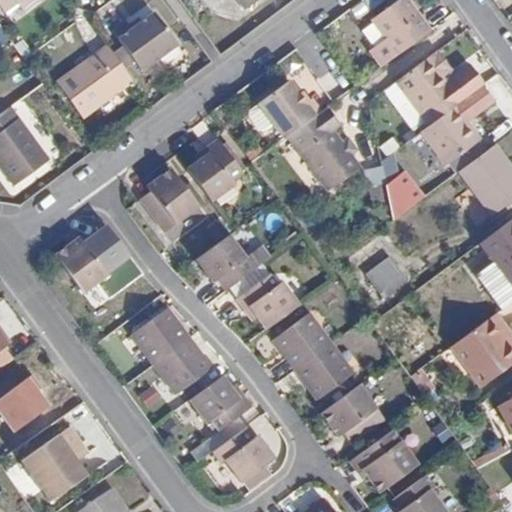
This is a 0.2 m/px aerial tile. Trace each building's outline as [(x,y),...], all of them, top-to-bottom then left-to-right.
[(0,0),(8,9),(21,0),(0,0)] [(260,0),(237,0),(245,11),(260,0)] [(407,0),(402,0),(374,20),(400,58),(432,36),(407,0)] [(127,22),(114,31),(144,71),(179,46),(158,15),(135,31),(127,22)] [(109,46),(60,83),(86,117),(135,80),(109,46)] [(430,123),(485,82),(473,64),(446,83),(429,59),(399,81),(430,123)] [(430,123),(424,128),(448,160),(482,135),(469,117),(496,97),(485,82),(430,123)] [(291,83),(260,106),(286,142),(290,139),(324,115),(314,100),(307,105),(291,83)] [(324,115),(290,139),(327,194),(362,170),(336,131),(342,126),(330,110),(324,115)] [(48,163),(11,111),(0,118),(0,167),(14,187),(48,163)] [(511,165),(496,143),(457,170),(490,216),(511,200),(511,176),(507,170),(511,165)] [(215,160),(194,175),(217,208),(242,191),(238,186),(249,179),(225,145),(211,155),(215,160)] [(422,195),(405,168),(387,181),(394,217),(422,195)] [(205,212),(177,174),(154,192),(161,202),(151,209),(171,237),(205,212)] [(471,274),(497,309),(511,297),(511,218),(510,217),(476,243),(489,260),(471,274)] [(85,244),(61,260),(88,297),(122,273),(99,241),(88,248),(85,244)] [(220,287),(227,297),(261,273),(253,261),(250,263),(235,241),(200,265),(217,289),(220,287)] [(385,257),(362,273),(378,297),(401,281),(385,257)] [(252,313),(268,335),(300,313),(283,289),(280,291),(273,280),(239,302),(248,315),(252,313)] [(161,370),(193,347),(171,315),(138,338),(161,370)] [(511,357),(484,319),(446,347),(475,386),(511,359),(511,357)] [(278,346),(300,375),(333,351),(312,322),(278,346)] [(0,350),(11,343),(0,326),(0,350)] [(193,347),(161,370),(182,401),(215,378),(193,347)] [(333,351),(300,375),(322,406),(355,382),(333,351)] [(28,378),(0,399),(0,417),(14,435),(50,408),(28,378)] [(247,402),(241,406),(226,385),(194,408),(209,430),(214,426),(222,436),(255,414),(247,402)] [(363,393),(325,420),(343,446),(348,442),(355,452),(388,428),(363,393)] [(511,440),(511,394),(493,405),(511,440)] [(61,432),(21,457),(49,497),(89,473),(61,432)] [(225,470),(229,467),(243,488),(275,466),(259,443),(257,445),(249,435),(216,459),(225,470)] [(367,477),(383,500),(420,473),(395,439),(363,463),(371,474),(367,477)] [(482,468),(507,452),(502,443),(476,459),(482,468)] [(441,511),(433,500),(438,497),(429,484),(398,506),(402,511),(441,511)] [(123,511),(108,490),(77,511),(123,511)]
